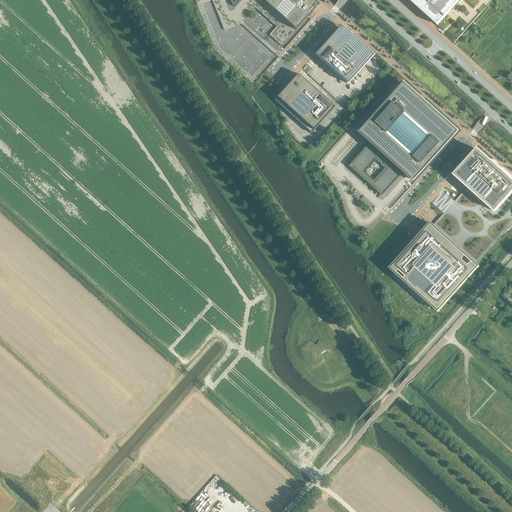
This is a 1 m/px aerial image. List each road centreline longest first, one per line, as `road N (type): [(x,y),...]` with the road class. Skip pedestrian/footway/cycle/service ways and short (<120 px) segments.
road 1 (track): [(349,379),(322,386),(294,361),(291,336),(303,302),(98,0)]
road 2 (tertiary): [(315,483),(511,266)]
road 3 (track): [(496,511),(349,379),(348,368)]
road 4 (unclassified): [(467,142),(455,145),(403,205),(409,211),(422,202),(466,153)]
road 5 (unclassified): [(329,17),(316,19),(273,68),(283,77),(327,28)]
